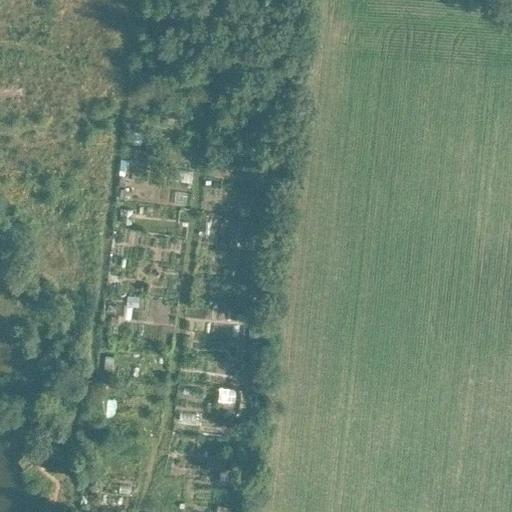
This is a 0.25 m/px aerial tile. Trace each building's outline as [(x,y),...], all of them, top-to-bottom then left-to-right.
[(258,247),(260,233),(250,232),(248,247),(258,247)] [(268,297),(269,283),(258,283),(257,296),(268,297)] [(105,354),(104,369),(113,370),(114,355),(105,354)] [(249,389),(250,381),(242,380),(241,388),(249,389)] [(216,397),(235,398),(236,389),(217,388),(216,397)]
